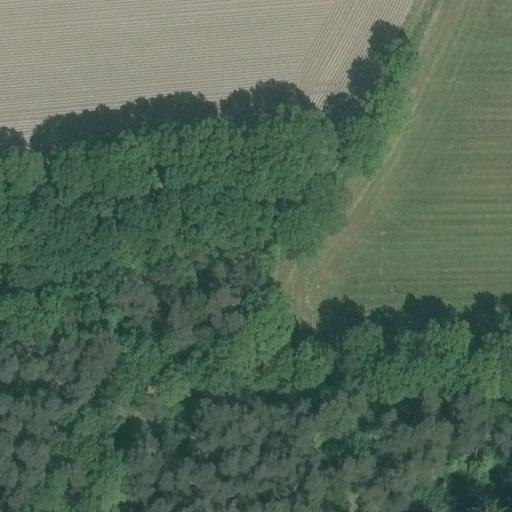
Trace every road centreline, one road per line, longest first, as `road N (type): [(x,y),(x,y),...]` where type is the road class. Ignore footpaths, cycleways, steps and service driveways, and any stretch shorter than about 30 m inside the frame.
road 1 (track): [(511,365),(254,388),(214,268)]
road 2 (track): [(181,279),(238,258),(280,225),(336,147),(419,0)]
road 3 (track): [(0,317),(181,279)]
